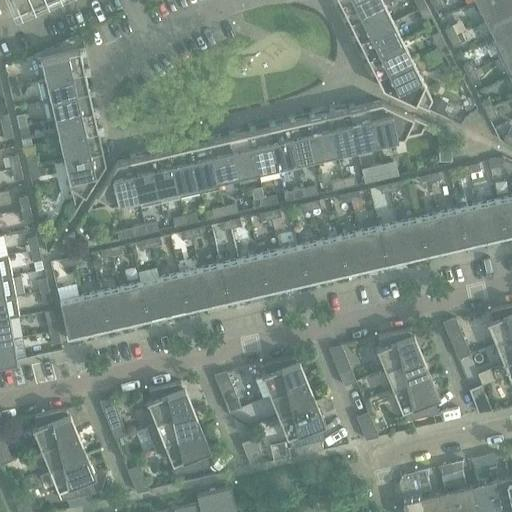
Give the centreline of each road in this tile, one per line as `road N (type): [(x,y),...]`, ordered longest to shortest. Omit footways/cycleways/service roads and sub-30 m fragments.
road 1 (residential): [(0,403),(511,286)]
road 2 (residential): [(146,44),(110,69),(103,87),(108,118),(129,142),(324,100),(350,64),(319,0)]
road 3 (residential): [(383,511),(379,472),(403,450),(511,425)]
